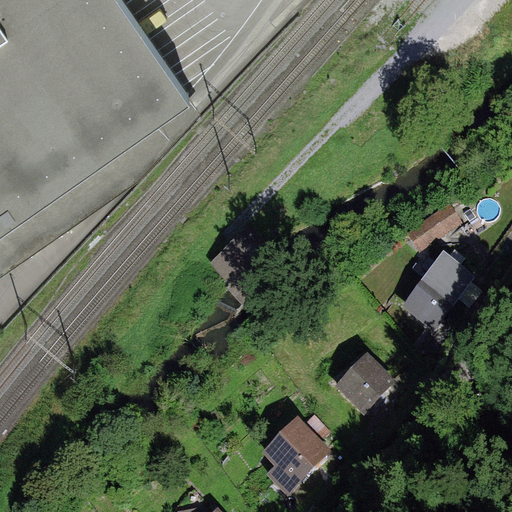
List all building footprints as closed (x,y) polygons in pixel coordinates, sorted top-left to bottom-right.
[(0,0),(0,229),(182,101),(112,0),(0,0)] [(252,238),(209,273),(246,317),(288,282),(252,238)] [(469,281),(442,262),(407,311),(434,331),(469,281)] [(387,388),(358,366),(328,405),(357,427),(387,388)] [(322,461),(289,432),(256,469),(270,482),(263,490),(282,506),(322,461)]
